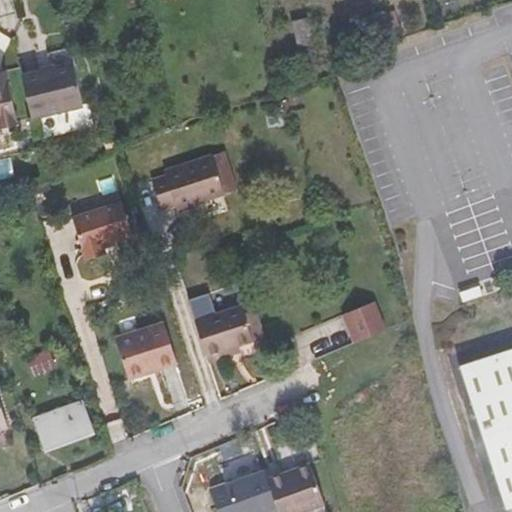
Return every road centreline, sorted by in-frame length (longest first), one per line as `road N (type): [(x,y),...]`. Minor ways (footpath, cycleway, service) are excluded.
road 1 (unknown): [(128,464),(56,235)]
road 2 (residential): [(155,453),(310,391)]
